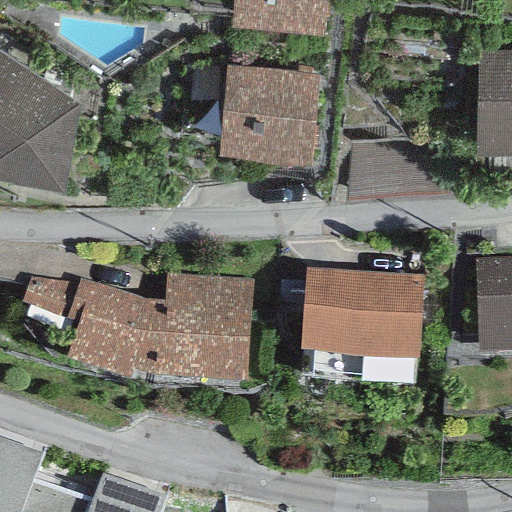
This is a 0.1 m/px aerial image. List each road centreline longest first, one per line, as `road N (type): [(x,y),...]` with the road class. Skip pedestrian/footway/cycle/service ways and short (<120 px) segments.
road 1 (residential): [(511,495),(418,504),(279,487),(170,466),(0,411)]
road 2 (residential): [(0,225),(403,218),(511,205)]
